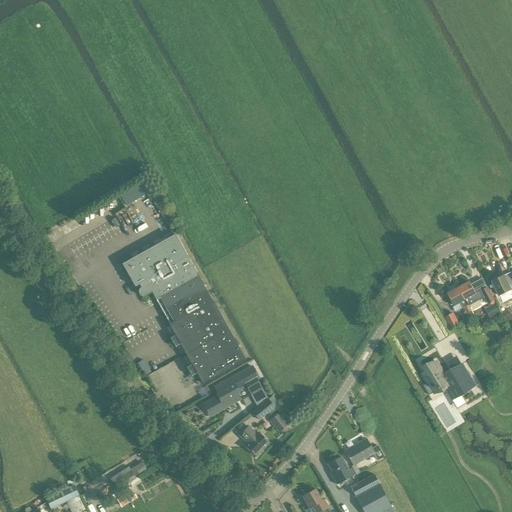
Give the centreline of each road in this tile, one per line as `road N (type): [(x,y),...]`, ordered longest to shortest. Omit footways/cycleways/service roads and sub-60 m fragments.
road 1 (tertiary): [(511,228),(429,262),(322,424),(253,510)]
road 2 (tertiary): [(253,510),(161,432),(0,214)]
